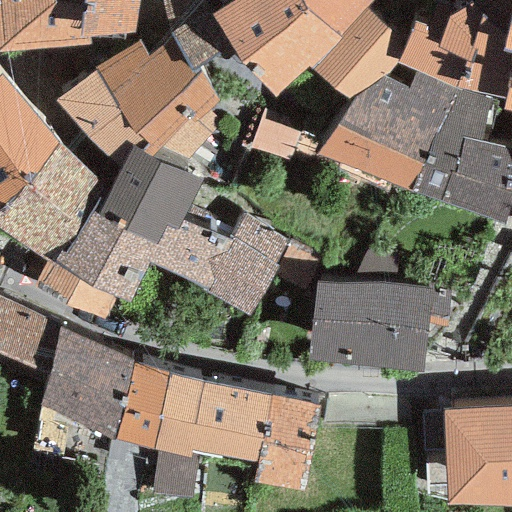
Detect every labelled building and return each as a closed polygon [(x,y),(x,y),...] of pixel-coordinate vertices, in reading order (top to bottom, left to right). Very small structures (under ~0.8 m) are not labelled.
[(53,0),(0,0),(0,51),(88,45),(88,35),(80,36),(82,23),(84,5),(53,6),(53,0)] [(84,0),(84,5),(82,23),(80,36),(88,35),(132,33),(137,0),(84,0)] [(206,0),(161,0),(170,36),(165,40),(189,72),(194,68),(230,44),(211,15),(214,14),(206,0)] [(235,0),(214,14),(211,15),(230,44),(276,98),(307,69),(365,8),(371,0),(235,0)] [(511,52),(500,50),(511,11),(473,4),(448,16),(443,31),(412,21),(396,63),(415,71),(455,87),(499,99),(505,100),(511,68),(511,52)] [(392,31),(365,8),(307,69),(347,101),(386,75),(396,63),(380,55),(392,31)] [(511,8),(511,11),(500,50),(511,52),(511,8)] [(120,107),(146,144),(140,153),(176,170),(221,124),(207,110),(219,102),(194,68),(189,72),(165,40),(147,56),(138,40),(97,69),(120,107)] [(511,68),(505,100),(502,111),(511,112),(511,68)] [(54,101),(84,132),(120,107),(97,69),(54,101)] [(455,87),(415,71),(408,89),(386,75),(347,101),(314,156),(410,194),(455,87)] [(0,209),(59,144),(0,76),(0,209)] [(487,144),(499,99),(455,87),(410,194),(440,204),(462,138),(487,144)] [(146,144),(120,107),(84,132),(107,157),(125,141),(133,147),(140,153),(146,144)] [(487,144),(462,138),(440,204),(504,226),(511,194),(511,166),(504,148),(487,144)] [(98,180),(59,144),(0,209),(0,230),(45,261),(53,266),(99,198),(103,201),(111,186),(98,180)] [(181,220),(199,179),(176,170),(140,153),(133,147),(111,186),(103,201),(96,215),(156,244),(164,228),(176,231),(181,220)] [(99,198),(53,266),(45,261),(32,284),(102,321),(113,301),(126,305),(146,264),(156,244),(96,215),(103,201),(99,198)] [(290,239),(240,213),(223,242),(181,220),(176,231),(164,228),(156,244),(146,264),(199,288),(250,317),(290,239)] [(420,366),(428,290),(314,278),(306,354),(420,366)] [(57,322),(0,295),(0,356),(46,376),(57,322)] [(133,364),(57,322),(46,376),(40,408),(113,440),(133,364)] [(154,451),(166,375),(133,364),(113,440),(154,451)] [(270,398),(166,375),(154,451),(157,451),(151,491),(190,497),(198,454),(259,463),(270,398)] [(318,407),(270,398),(259,463),(255,484),(303,493),(318,407)] [(511,507),(511,409),(439,413),(443,505),(511,507)]
